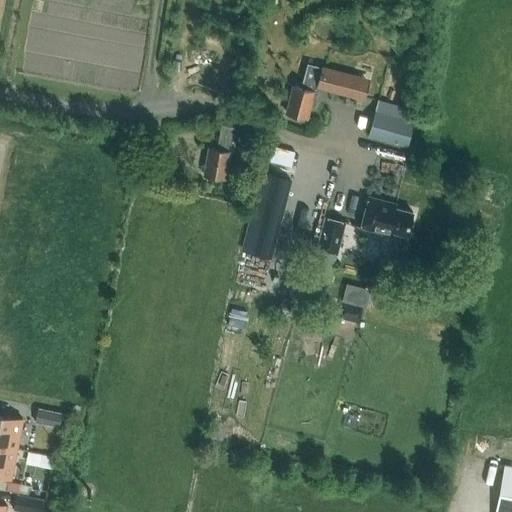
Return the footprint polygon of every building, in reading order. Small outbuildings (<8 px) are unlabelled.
[(307,118),(312,98),(315,99),(319,86),(359,96),(364,77),(308,63),(302,87),(294,85),(287,112),(307,118)] [(408,145),(415,119),(376,109),(369,135),(408,145)] [(218,148),(210,147),(205,175),(225,179),(229,159),(231,160),(237,128),(222,125),(218,148)] [(167,141),(153,138),(150,158),(163,161),(167,141)] [(413,212),(395,207),(396,203),(369,196),(361,226),(391,235),(393,231),(407,235),(413,212)] [(316,249),(338,254),(346,221),(324,215),(316,249)] [(245,248),(271,255),(276,236),(250,230),(245,248)] [(326,296),(331,275),(314,270),(309,291),(326,296)] [(339,316),(360,322),(364,305),(343,299),(339,316)] [(39,408),(36,422),(59,427),(62,412),(39,408)] [(0,445),(18,449),(24,419),(0,414),(0,445)] [(0,475),(12,478),(18,449),(0,445),(0,475)] [(495,511),(511,511),(511,466),(505,465),(495,511)] [(42,511),(45,500),(17,494),(14,509),(29,511),(42,511)]
